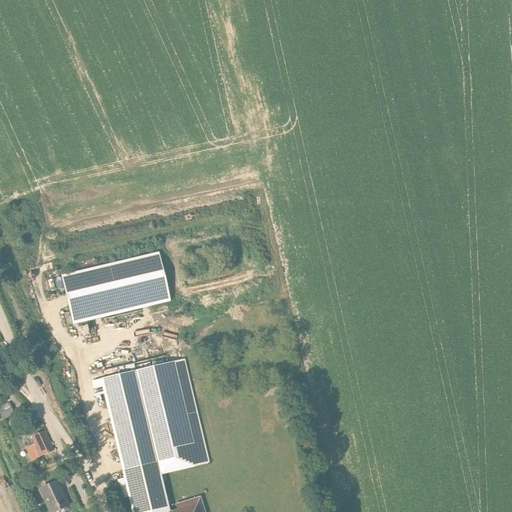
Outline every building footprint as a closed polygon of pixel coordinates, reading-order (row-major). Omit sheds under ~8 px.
[(148,306),(169,301),(158,252),(60,275),(65,296),(72,324),(148,306)] [(183,360),(91,382),(93,389),(102,387),(124,479),(116,481),(120,499),(128,497),(131,511),(204,511),(201,497),(174,504),(176,510),(169,511),(161,475),(209,464),(184,360),(183,360)] [(8,403),(0,406),(0,416),(2,420),(13,414),(8,403)] [(30,461),(38,458),(53,451),(44,431),(30,437),(34,446),(25,450),(30,461)] [(56,482),(38,490),(48,511),(53,511),(59,510),(59,511),(68,511),(66,506),(67,506),(56,482)]
